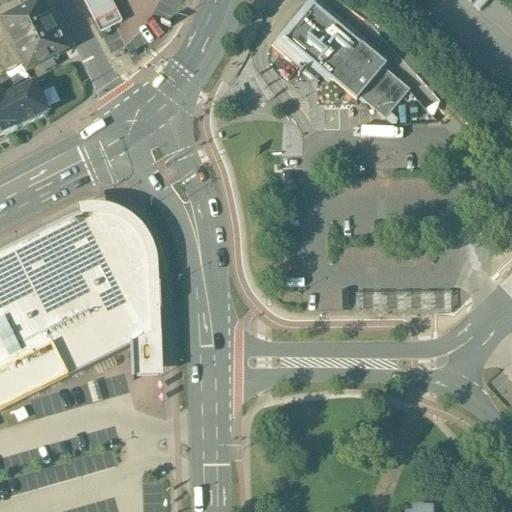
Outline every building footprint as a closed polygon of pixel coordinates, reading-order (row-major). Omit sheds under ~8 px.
[(39,0),(0,19),(0,71),(22,61),(26,70),(65,50),(39,0)] [(108,0),(83,0),(101,34),(121,24),(108,0)] [(385,119),(409,90),(383,68),(385,65),(384,64),(386,62),(378,55),(375,57),(352,37),(353,34),(346,28),(343,30),(314,5),(305,13),(301,9),(270,46),(299,71),(296,75),(297,76),(302,71),(312,71),(313,73),(317,68),(355,100),(357,97),(385,119)] [(0,136),(48,112),(33,83),(3,98),(0,93),(0,136)] [(75,207),(77,215),(94,214),(121,221),(140,242),(148,267),(152,364),(143,365),(132,365),(133,380),(161,379),(157,268),(148,237),(124,214),(94,205),(75,207)] [(0,252),(0,412),(129,348),(130,380),(133,380),(132,365),(143,365),(152,364),(148,267),(140,242),(121,221),(94,214),(77,215),(76,216),(67,219),(51,227),(0,252)]
